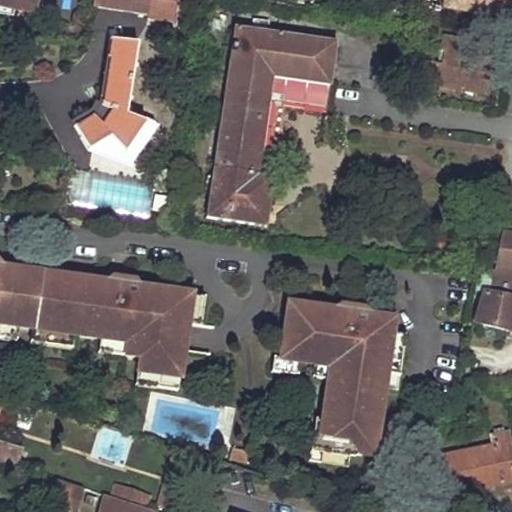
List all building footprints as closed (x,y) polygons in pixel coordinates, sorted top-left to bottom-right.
[(0,0),(0,10),(13,13),(14,0),(0,0)] [(34,0),(14,0),(13,13),(32,16),(34,0)] [(92,0),(91,8),(146,17),(146,22),(172,26),(176,0),(92,0)] [(511,0),(448,0),(447,7),(495,15),(500,15),(507,13),(511,3),(511,0)] [(511,3),(507,13),(500,15),(495,15),(494,24),(505,24),(511,20),(511,3)] [(13,13),(0,10),(0,16),(12,18),(13,13)] [(206,220),(266,228),(281,117),(282,107),(284,96),(327,102),(335,42),(266,33),(268,22),(253,20),(251,31),(232,28),(206,220)] [(418,84),(483,94),(487,70),(489,60),(467,56),(470,41),(441,36),(438,51),(441,52),(439,66),(422,63),(420,69),(418,84)] [(109,140),(126,156),(147,127),(125,118),(136,45),(109,40),(96,116),(78,126),(92,149),(109,140)] [(497,61),(489,60),(487,70),(495,71),(497,61)] [(420,69),(407,67),(405,81),(418,84),(420,69)] [(327,102),(284,96),(282,107),(326,113),(327,102)] [(147,127),(126,156),(132,162),(155,131),(147,127)] [(69,206),(149,214),(152,183),(73,175),(69,206)] [(477,307),(473,322),(511,333),(511,238),(502,237),(490,294),(482,293),(477,307)] [(136,374),(177,380),(185,326),(189,298),(134,289),(129,282),(123,282),(116,288),(107,286),(35,275),(35,278),(22,276),(22,273),(0,269),(0,325),(13,327),(31,330),(72,337),(98,340),(124,344),(123,358),(137,360),(136,374)] [(203,301),(189,298),(185,326),(199,329),(203,301)] [(338,314),(286,308),(279,361),(329,369),(328,373),(320,422),(317,450),(349,455),(373,458),(382,392),(390,337),(391,322),(366,318),(361,315),(359,310),(353,309),(348,316),(338,314)] [(13,327),(0,325),(0,339),(11,341),(13,327)] [(72,337),(31,330),(29,344),(69,350),(72,337)] [(404,340),(390,337),(382,392),(396,394),(404,340)] [(124,344),(98,340),(96,354),(123,358),(124,344)] [(425,380),(422,393),(446,398),(454,375),(457,362),(430,354),(425,380)] [(177,380),(136,374),(134,388),(175,395),(177,380)] [(446,398),(476,404),(479,386),(454,375),(446,398)] [(320,422),(313,421),(307,462),(348,468),(349,455),(317,450),(320,422)] [(445,458),(453,495),(511,483),(511,451),(509,435),(492,438),(495,447),(445,458)] [(20,454),(0,447),(0,463),(14,468),(20,454)] [(194,464),(174,457),(160,504),(180,510),(194,464)] [(76,511),(83,489),(57,481),(49,507),(63,511),(76,511)] [(113,483),(110,495),(149,506),(152,494),(113,483)] [(154,511),(103,496),(98,511),(154,511)]
